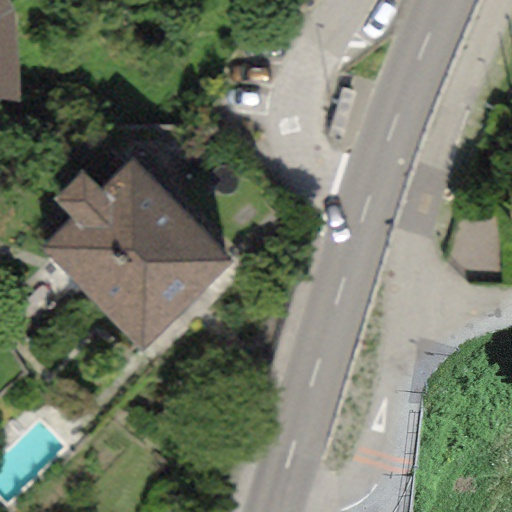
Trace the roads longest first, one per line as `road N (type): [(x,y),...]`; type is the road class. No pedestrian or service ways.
road 1 (residential): [(406,315),(416,191),(491,0)]
road 2 (secondary): [(272,511),(365,201)]
road 3 (residential): [(344,0),(315,58),(296,128),(307,171),(332,192),(365,201)]
road 4 (secondary): [(365,201),(444,0)]
road 5 (residential): [(355,511),(381,439),(406,315)]
